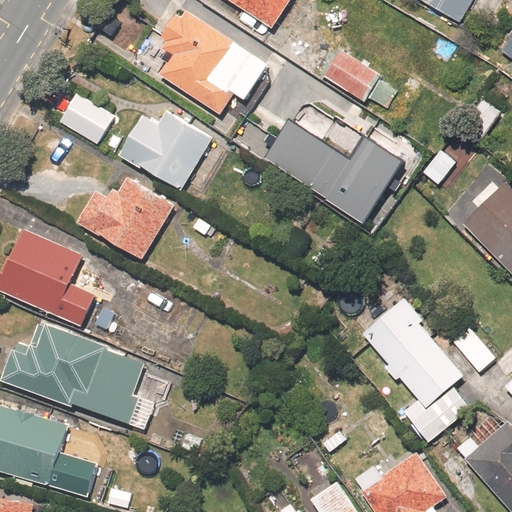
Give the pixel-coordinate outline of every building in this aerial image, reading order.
[(233,0),(276,27),(293,0),(233,0)] [(475,0),(421,0),(463,23),(475,0)] [(186,18),(181,14),(166,38),(171,41),(166,49),(170,51),(165,60),(170,63),(163,75),(224,114),(237,92),(249,100),(269,70),(273,64),(190,11),(186,18)] [(385,77),(342,49),(326,73),(369,102),(385,77)] [(81,94),(64,122),(100,144),(117,115),(81,94)] [(162,124),(147,115),(124,155),(186,191),(217,138),(170,110),(162,124)] [(354,158),(295,119),(269,158),(368,222),(409,160),(370,134),(354,158)] [(461,161),(445,149),(427,173),(442,185),(461,161)] [(101,190),(81,222),(147,261),(181,205),(133,177),(123,192),(117,189),(113,197),(101,190)] [(466,224),(511,270),(511,184),(509,181),(501,189),(493,182),(474,201),(481,209),(466,224)] [(86,254),(29,229),(2,289),(86,326),(100,294),(74,283),(86,254)] [(408,298),(366,334),(393,365),(390,368),(401,381),(404,378),(423,399),(430,408),(455,386),(468,375),(423,324),(428,320),(408,298)] [(17,350),(5,381),(76,407),(78,403),(133,424),(143,397),(137,395),(149,364),(112,350),(113,347),(50,323),(49,325),(43,323),(34,345),(23,341),(20,351),(17,350)] [(499,358),(471,326),(455,340),(482,372),(499,358)] [(511,372),(511,347),(495,362),(507,376),(511,372)] [(473,407),(455,386),(430,408),(423,399),(407,412),(432,442),(473,407)] [(0,469),(54,486),(72,425),(0,403),(0,469)] [(511,511),(511,422),(471,458),(511,505),(511,511)] [(376,467),(360,478),(367,489),(365,490),(379,511),(430,511),(429,511),(451,496),(421,452),(384,478),(376,467)] [(321,511),(362,511),(342,481),(313,500),(321,511)] [(0,511),(35,511),(37,504),(1,497),(0,502),(0,511)]
